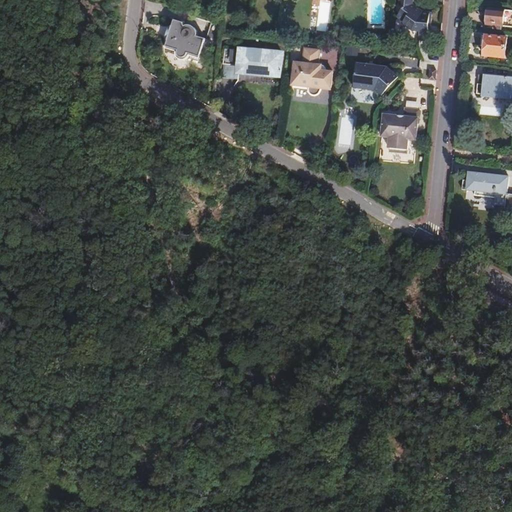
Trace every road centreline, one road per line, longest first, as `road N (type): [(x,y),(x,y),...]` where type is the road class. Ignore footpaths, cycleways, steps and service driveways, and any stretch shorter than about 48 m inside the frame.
road 1 (residential): [(132,0),(126,59),(150,89),(426,240)]
road 2 (residential): [(455,0),(426,240)]
